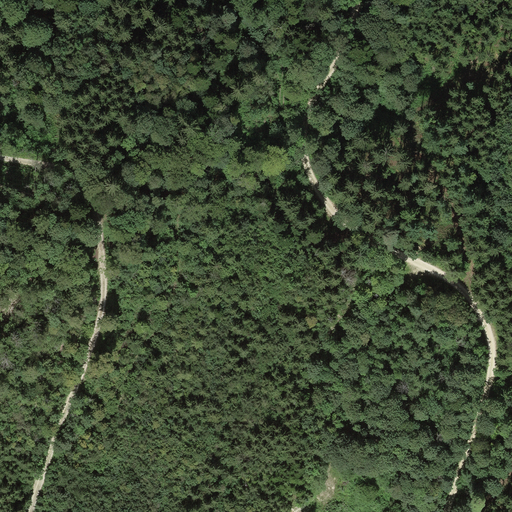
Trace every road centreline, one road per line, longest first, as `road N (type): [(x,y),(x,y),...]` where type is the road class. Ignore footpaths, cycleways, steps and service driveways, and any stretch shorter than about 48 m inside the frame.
road 1 (unclassified): [(442,511),(490,367),(486,330),(453,281),(362,233),(320,193),(302,144),(323,78),(348,35),(354,0)]
road 2 (track): [(101,256),(96,323),(38,480)]
road 3 (track): [(0,154),(75,178),(101,233),(101,256)]
